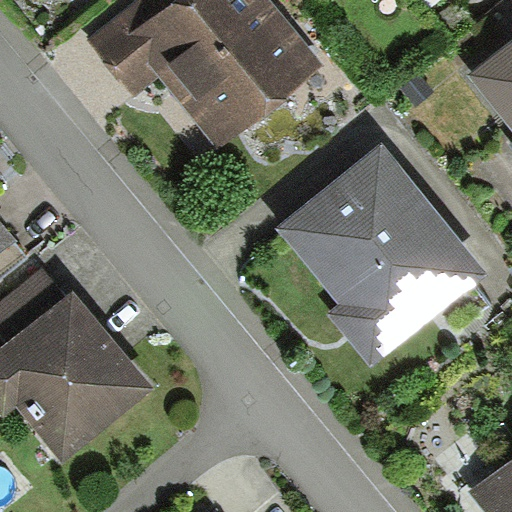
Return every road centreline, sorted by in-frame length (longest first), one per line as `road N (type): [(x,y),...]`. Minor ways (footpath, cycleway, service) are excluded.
road 1 (residential): [(269,400),(0,87)]
road 2 (residential): [(127,511),(269,400)]
road 3 (residential): [(362,511),(269,400)]
